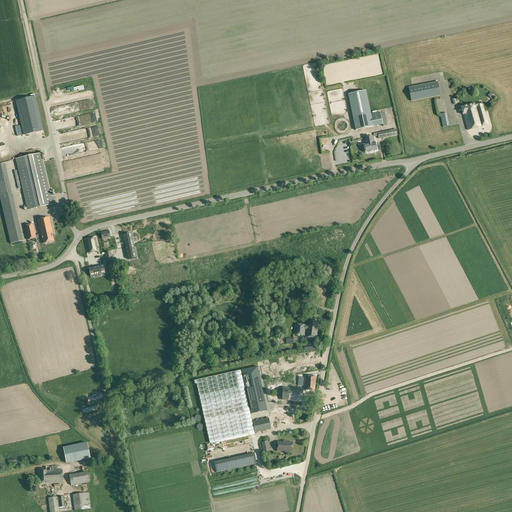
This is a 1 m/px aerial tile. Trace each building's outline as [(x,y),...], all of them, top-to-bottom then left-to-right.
[(409,87),(411,101),(441,96),(438,82),(409,87)] [(366,91),(348,94),(356,130),(373,127),(373,126),(383,124),(383,126),(386,125),(384,113),(380,113),(380,112),(371,114),(366,91)] [(43,130),(35,96),(16,101),(23,135),(43,130)] [(464,115),(468,130),(488,125),(483,106),(482,106),(481,102),(461,107),(463,115),(464,115)] [(447,113),(440,114),(443,127),(449,126),(447,113)] [(8,131),(10,140),(15,139),(14,135),(18,134),(16,129),(8,131)] [(378,134),(379,139),(398,135),(396,130),(378,134)] [(60,138),(63,146),(92,138),(91,133),(79,136),(79,137),(68,140),(67,136),(69,136),(68,133),(65,134),(65,137),(60,138)] [(364,145),(366,153),(377,150),(376,143),(375,143),(373,136),(364,138),(365,145),(364,145)] [(63,148),(64,154),(72,153),(71,151),(80,150),(80,146),(63,148)] [(41,153),(16,159),(18,168),(28,210),(53,204),(56,203),(54,195),(51,196),(41,153)] [(5,164),(0,164),(0,196),(11,244),(23,241),(5,164)] [(33,224),(25,226),(28,240),(42,237),(44,243),(53,241),(52,233),(53,233),(49,217),(37,220),(40,234),(36,235),(33,224)] [(134,245),(131,233),(123,235),(125,247),(134,245)] [(95,237),(85,240),(88,253),(98,251),(95,237)] [(136,258),(134,245),(125,247),(128,260),(136,258)] [(105,274),(104,265),(89,269),(90,277),(105,274)] [(306,337),(316,338),(318,327),(317,326),(318,320),(309,319),(308,326),(296,324),(295,334),(304,335),(305,329),(307,330),(306,337)] [(241,370),(240,371),(250,414),(251,414),(252,414),(251,414),(258,412),(261,411),(267,410),(267,411),(267,410),(266,405),(265,405),(265,403),(265,402),(259,373),(257,367),(241,370)] [(240,371),(196,380),(210,443),(254,433),(253,429),(254,428),(255,432),(266,430),(264,420),(253,422),(254,426),(253,426),(250,414),(240,371)] [(306,376),(305,390),(315,390),(316,376),(306,376)] [(282,400),(302,402),(303,390),(283,388),(282,400)] [(267,441),(262,443),(264,452),(270,451),(267,441)] [(283,442),(278,442),(278,451),(292,452),(292,443),(288,442),(288,441),(283,441),(283,442)] [(87,443),(63,448),(67,463),(90,459),(87,443)] [(228,469),(256,464),(254,455),(227,459),(228,469)] [(225,470),(224,461),(216,462),(217,468),(218,472),(220,472),(220,470),(225,470)] [(41,470),(42,483),(63,482),(62,470),(57,471),(56,466),(52,467),(52,468),(51,468),(51,467),(46,467),(46,470),(41,470)] [(69,475),(71,486),(89,483),(87,472),(69,475)] [(89,492),(73,495),(75,511),(91,509),(89,492)] [(48,498),(50,511),(59,511),(58,497),(48,498)]
